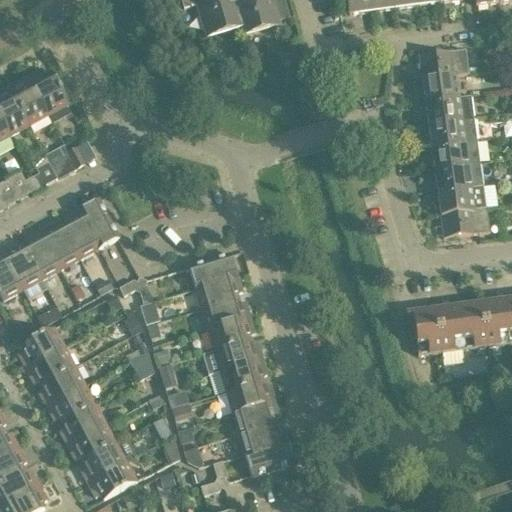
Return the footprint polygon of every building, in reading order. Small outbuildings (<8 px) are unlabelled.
[(181,0),(180,3),(183,11),(198,7),(208,40),(241,31),(231,0),(181,0)] [(231,0),(241,31),(243,39),(277,29),(275,25),(289,21),(283,0),(231,0)] [(371,15),(368,0),(345,0),(345,1),(348,18),(371,15)] [(394,12),(392,0),(368,0),(371,15),(394,12)] [(416,9),(415,0),(392,0),(394,12),(416,9)] [(439,6),(438,0),(415,0),(416,9),(439,6)] [(499,6),(497,0),(473,0),(475,9),(499,6)] [(455,79),(455,80),(468,78),(465,53),(419,59),(422,83),(455,79)] [(40,72),(26,80),(47,119),(67,108),(49,75),(43,78),(40,72)] [(455,79),(422,83),(425,105),(458,101),(455,80),(455,79)] [(47,119),(26,80),(11,88),(14,93),(10,95),(28,129),(47,119)] [(2,93),(0,94),(0,122),(9,139),(28,129),(10,95),(5,98),(2,93)] [(458,101),(425,105),(428,129),(473,122),(470,100),(458,101)] [(0,144),(9,139),(0,122),(0,144)] [(473,122),(428,129),(431,151),(477,145),(474,122),(473,122)] [(95,161),(86,144),(67,154),(69,158),(77,172),(85,168),(84,167),(95,161)] [(477,145),(431,151),(434,174),(480,168),(477,145)] [(77,172),(69,158),(62,162),(69,176),(77,172)] [(39,176),(32,180),(39,193),(46,189),(46,188),(56,182),(45,160),(36,170),(39,176)] [(480,168),(434,174),(437,196),(483,190),(480,168)] [(32,180),(25,184),(20,176),(7,183),(18,203),(31,196),(32,197),(39,193),(32,180)] [(0,186),(0,212),(1,214),(8,210),(7,208),(18,203),(7,183),(0,186)] [(486,213),(483,190),(437,196),(440,219),(486,213)] [(89,233),(109,222),(99,203),(79,213),(89,233)] [(99,252),(89,233),(79,213),(64,221),(67,227),(63,229),(80,262),(99,252)] [(486,213),(440,219),(443,242),(490,236),(486,213)] [(119,242),(109,222),(89,233),(99,252),(119,242)] [(55,226),(41,234),(61,273),(80,262),(63,229),(58,231),(55,226)] [(61,273),(41,234),(26,241),(29,247),(24,249),(42,283),(61,273)] [(42,283),(24,249),(20,251),(17,246),(2,254),(23,293),(42,283)] [(23,293),(2,254),(0,255),(0,297),(3,303),(23,293)] [(216,285),(237,278),(231,257),(210,263),(216,285)] [(216,285),(210,263),(189,270),(195,291),(216,285)] [(237,278),(216,285),(195,291),(201,312),(238,301),(237,296),(242,295),(237,278)] [(107,282),(94,290),(100,299),(113,292),(107,282)] [(134,283),(119,291),(124,300),(134,294),(138,285),(134,283)] [(145,288),(140,297),(143,308),(153,305),(148,290),(145,288)] [(121,310),(115,298),(105,304),(111,315),(121,310)] [(239,306),(238,301),(201,312),(207,332),(250,320),(245,305),(239,306)] [(511,302),(501,304),(507,348),(511,347),(511,302)] [(507,348),(501,304),(406,317),(409,343),(415,343),(418,360),(507,348)] [(140,309),(146,328),(156,326),(158,325),(153,305),(143,308),(140,309)] [(250,320),(207,332),(213,353),(250,343),(249,338),(254,336),(250,320)] [(126,327),(133,340),(142,335),(135,322),(126,327)] [(13,330),(18,341),(19,343),(23,341),(29,338),(23,325),(13,330)] [(146,328),(150,344),(160,341),(156,326),(146,328)] [(25,372),(63,352),(52,332),(20,349),(23,355),(17,357),(25,372)] [(131,364),(147,355),(144,347),(143,347),(139,340),(133,343),(137,354),(128,357),(131,364)] [(206,378),(219,374),(262,362),(257,346),(252,348),(250,343),(213,353),(200,357),(206,378)] [(63,352),(25,372),(33,386),(39,384),(41,388),(73,370),(63,352)] [(167,352),(155,356),(160,370),(172,366),(167,352)] [(147,355),(131,364),(130,365),(139,386),(155,377),(147,355)] [(267,378),(262,362),(219,374),(226,395),(262,384),(261,379),(267,378)] [(158,372),(164,392),(177,388),(171,368),(158,372)] [(498,369),(490,370),(491,377),(499,376),(498,369)] [(73,370),(41,388),(43,393),(38,395),(46,410),(84,390),(73,370)] [(226,395),(217,398),(222,418),(232,415),(232,416),(274,404),(270,387),(264,389),(262,384),(226,395)] [(84,390),(46,410),(54,424),(59,422),(62,426),(94,409),(84,390)] [(168,401),(171,412),(183,408),(184,408),(181,397),(168,401)] [(163,411),(158,402),(149,406),(154,416),(163,411)] [(274,404),(232,416),(238,437),(275,426),(273,421),(279,420),(274,404)] [(171,412),(175,426),(187,422),(183,408),(171,412)] [(94,409),(62,426),(64,431),(59,433),(67,448),(104,427),(94,409)] [(116,414),(109,419),(113,425),(120,421),(116,414)] [(276,431),(275,426),(238,437),(244,457),(265,451),(287,445),(282,430),(276,431)] [(112,442),(104,427),(67,448),(75,462),(80,459),(82,464),(115,446),(112,442)] [(190,432),(177,436),(181,449),(194,445),(190,432)] [(3,435),(0,436),(0,461),(18,451),(11,437),(5,440),(3,435)] [(174,444),(163,450),(172,469),(180,464),(177,454),(174,444)] [(293,467),(287,445),(265,451),(271,473),(293,467)] [(115,446),(82,464),(85,469),(80,471),(87,486),(125,465),(115,448),(115,446)] [(18,451),(0,461),(0,485),(23,473),(21,469),(26,466),(18,451)] [(203,471),(197,451),(183,456),(187,466),(198,472),(203,471)] [(271,473),(265,451),(244,457),(251,479),(271,473)] [(136,485),(125,465),(87,486),(95,500),(101,497),(104,503),(136,485)] [(214,468),(218,481),(225,485),(227,480),(224,465),(214,468)] [(26,478),(23,473),(0,485),(0,509),(0,510),(39,489),(31,475),(26,478)] [(175,488),(171,476),(158,480),(162,493),(175,488)] [(214,485),(201,490),(204,499),(219,495),(222,491),(214,485)] [(39,489),(0,510),(1,511),(44,511),(42,507),(47,504),(39,489)] [(141,490),(131,495),(138,508),(148,503),(141,490)] [(127,511),(131,511),(138,508),(131,495),(121,501),(127,511)]
